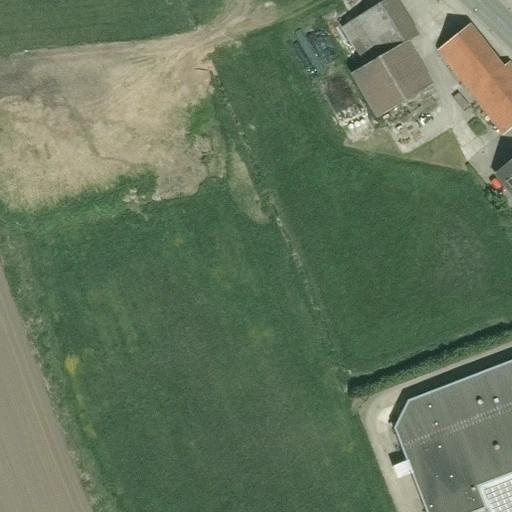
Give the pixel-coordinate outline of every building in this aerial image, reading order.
[(405,45),(417,37),(392,0),(388,0),(339,32),(363,69),(405,45)] [(511,80),(471,32),(437,54),(500,133),(511,124),(511,80)] [(432,90),(405,45),(350,77),(378,123),(432,90)] [(511,199),(511,167),(495,180),(511,199)] [(511,511),(511,365),(387,416),(427,511),(482,511),(487,510),(487,511),(511,511)]
